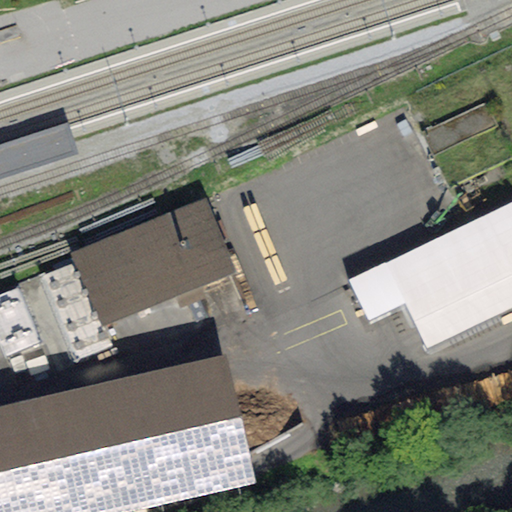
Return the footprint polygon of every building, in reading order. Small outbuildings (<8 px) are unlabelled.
[(500,121),(489,96),(424,127),(436,152),(500,121)] [(0,178),(78,154),(69,126),(0,148),(0,178)] [(511,197),(383,249),(423,350),(511,314),(511,197)] [(72,358),(110,342),(105,332),(234,278),(204,207),(38,276),(72,358)] [(18,290),(0,297),(0,346),(7,364),(40,351),(18,290)] [(511,364),(441,386),(448,411),(511,391),(511,364)] [(0,511),(4,511),(234,464),(215,392),(0,444),(0,511)]
